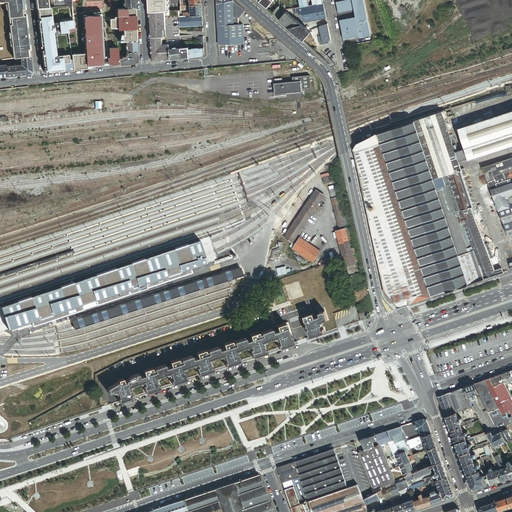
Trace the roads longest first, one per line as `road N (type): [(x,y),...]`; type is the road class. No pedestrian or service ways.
road 1 (primary): [(0,474),(398,342)]
road 2 (primary): [(392,329),(0,452)]
road 3 (tertiary): [(392,329),(329,77),(244,0)]
road 4 (residential): [(265,464),(431,406)]
road 5 (residential): [(265,464),(122,511)]
road 6 (primary): [(511,290),(392,329)]
